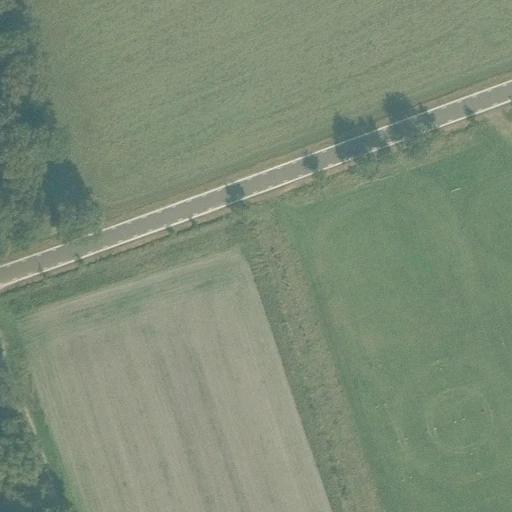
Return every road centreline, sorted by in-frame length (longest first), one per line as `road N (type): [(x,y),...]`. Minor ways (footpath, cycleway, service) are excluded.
road 1 (unclassified): [(0,277),(511,91)]
road 2 (track): [(0,337),(56,511)]
